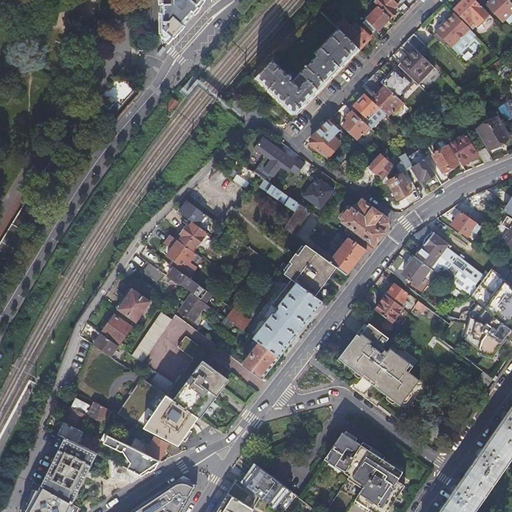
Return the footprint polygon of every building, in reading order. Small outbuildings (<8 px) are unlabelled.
[(159,0),(159,37),(166,45),(194,15),(204,4),(205,0),(159,0)] [(401,2),(398,0),(374,0),(373,2),(377,6),(389,18),(394,13),(391,10),(394,7),(397,9),(403,15),(409,10),(401,2)] [(484,9),(474,0),(461,0),(458,4),(459,6),(455,11),(473,29),(478,24),(479,25),(489,15),(484,9)] [(499,22),(511,9),(511,6),(506,0),(487,0),(485,2),(487,5),(485,6),(499,22)] [(368,21),(364,25),(373,34),(389,18),(377,6),(365,18),(368,21)] [(469,29),(454,14),(435,32),(436,33),(434,36),(439,41),(442,38),(450,47),(469,29)] [(344,34),(359,49),(370,38),(355,22),(344,34)] [(344,34),(337,27),(313,52),(316,55),(299,72),(301,74),(293,82),(292,81),(292,79),(291,77),(290,75),(288,74),(287,74),(284,74),(271,61),(253,80),(288,112),(298,113),(345,64),(359,49),(344,34)] [(413,34),(407,40),(419,52),(426,45),(413,34)] [(407,40),(401,46),(408,53),(401,61),(408,68),(405,72),(415,81),(431,63),(419,52),(407,40)] [(401,61),(398,65),(405,72),(408,68),(401,61)] [(504,66),(501,62),(486,71),(489,75),(504,66)] [(379,69),(373,75),(399,98),(413,82),(403,73),(401,75),(394,69),(387,76),(379,69)] [(373,106),(379,112),(384,116),(388,112),(392,116),(404,103),(399,98),(373,75),(361,87),(378,102),(373,106)] [(407,91),(411,97),(420,91),(415,85),(407,91)] [(358,91),(352,96),(362,105),(355,112),(369,125),(375,119),(374,118),(379,112),(373,106),(358,91)] [(173,97),(166,106),(171,110),(178,101),(173,97)] [(13,220),(0,241),(0,263),(3,266),(59,176),(74,155),(107,113),(96,104),(58,151),(47,166),(31,191),(13,220)] [(342,107),(336,113),(346,121),(340,127),(354,140),(360,134),(362,137),(368,132),(342,107)] [(497,117),(479,128),(491,149),(509,138),(497,117)] [(335,139),(340,133),(328,121),(310,140),(311,146),(328,159),(341,145),(335,139)] [(466,134),(450,144),(460,162),(477,152),(466,134)] [(297,163),(263,139),(255,148),(263,154),(264,159),(254,171),(270,182),(281,168),(289,173),(291,170),(297,163)] [(460,162),(450,144),(432,155),(443,173),(461,163),(460,162)] [(477,152),(479,156),(484,164),(493,160),(486,147),(477,152)] [(369,162),(357,150),(353,154),(366,166),(369,162)] [(461,163),(462,165),(479,156),(477,152),(460,162),(461,163)] [(374,173),(381,179),(392,166),(385,161),(385,160),(377,153),(369,162),(366,166),(365,167),(373,174),(374,173)] [(401,154),(395,158),(397,160),(402,169),(408,166),(401,154)] [(426,159),(425,158),(410,167),(418,180),(423,177),(425,181),(435,175),(434,172),(426,159)] [(297,163),(291,170),(298,175),(305,165),(299,160),(297,163)] [(402,169),(397,160),(393,165),(399,175),(386,183),(396,201),(409,193),(400,177),(406,174),(402,169)] [(355,179),(364,188),(373,180),(364,171),(355,179)] [(240,172),(236,178),(248,186),(252,181),(240,172)] [(311,183),(302,195),(321,209),(335,191),(318,178),(313,185),(311,183)] [(486,189),(476,193),(492,203),(497,196),(486,189)] [(221,226),(235,237),(253,250),(280,215),(263,202),(252,194),(248,191),(221,226)] [(292,198),(287,206),(296,212),(301,204),(292,198)] [(187,201),(179,213),(189,219),(192,222),(198,225),(203,229),(210,218),(187,201)] [(461,201),(453,206),(467,216),(473,208),(461,201)] [(355,242),(367,250),(369,252),(389,228),(387,220),(364,203),(357,211),(355,210),(345,224),(360,235),(355,242)] [(301,204),(296,212),(285,228),(298,238),(314,213),(301,204)] [(453,206),(441,215),(453,224),(452,225),(468,236),(472,230),(476,233),(481,226),(467,216),(453,206)] [(345,224),(355,210),(350,207),(340,220),(345,224)] [(189,219),(185,225),(178,235),(197,247),(208,232),(203,229),(198,225),(192,222),(189,219)] [(492,314),(509,326),(511,322),(511,283),(492,269),(498,261),(484,251),(483,252),(457,235),(452,243),(432,230),(431,232),(426,225),(412,235),(403,246),(413,254),(435,271),(449,281),(463,292),(492,314)] [(165,245),(167,247),(162,254),(174,262),(172,265),(175,268),(180,271),(190,279),(197,268),(196,267),(202,259),(171,237),(165,245)] [(331,263),(334,265),(347,275),(367,250),(355,242),(350,239),(331,263)] [(307,245),(285,274),(298,283),(312,294),(334,265),(331,263),(307,245)] [(433,274),(435,271),(413,254),(408,261),(411,263),(404,273),(419,284),(429,271),(433,274)] [(193,294),(206,303),(212,294),(208,291),(203,288),(190,279),(180,271),(175,268),(172,265),(166,261),(161,268),(171,274),(169,277),(173,281),(179,285),(180,284),(194,293),(193,294)] [(164,274),(150,264),(144,273),(157,282),(164,274)] [(262,343),(280,357),(324,303),(312,294),(298,283),(280,306),(281,309),(276,315),(273,315),(255,339),(262,343)] [(395,283),(386,295),(400,306),(409,293),(395,283)] [(132,290),(119,309),(139,323),(152,305),(132,290)] [(212,308),(206,303),(193,294),(179,313),(193,323),(203,309),(208,313),(212,308)] [(392,322),(403,308),(400,306),(386,295),(375,310),(392,322)] [(423,312),(427,307),(419,300),(414,306),(423,312)] [(250,323),(234,310),(229,307),(223,316),(244,331),(250,323)] [(161,313),(131,354),(143,361),(171,320),(161,313)] [(462,315),(455,324),(471,337),(479,328),(462,315)] [(117,318),(105,333),(122,345),(133,329),(117,318)] [(213,325),(205,319),(202,323),(210,330),(213,325)] [(400,407),(402,403),(404,405),(407,404),(412,397),(411,394),(410,393),(419,382),(408,373),(413,367),(389,349),(387,351),(382,347),(389,339),(369,323),(367,326),(365,325),(337,360),(354,372),(353,374),(353,376),(357,380),(359,379),(361,377),(387,398),(386,400),(386,402),(392,406),(393,406),(395,404),(400,407)] [(82,336),(96,343),(102,332),(87,325),(82,336)] [(104,335),(96,346),(111,357),(119,346),(104,335)] [(177,348),(192,359),(195,355),(200,348),(185,337),(177,348)] [(262,343),(244,366),(262,380),(280,357),(262,343)] [(486,359),(490,354),(481,348),(478,353),(486,359)] [(486,359),(478,353),(473,359),(481,366),(486,359)] [(131,354),(142,362),(143,361),(131,354)] [(200,417),(202,419),(230,382),(195,355),(192,359),(193,360),(168,396),(200,417)] [(158,374),(151,384),(154,386),(161,376),(158,374)] [(161,376),(154,386),(167,395),(174,385),(161,376)] [(142,378),(117,415),(179,447),(200,417),(168,396),(167,395),(154,386),(151,384),(142,378)] [(64,422),(83,432),(91,417),(100,422),(102,419),(105,421),(106,419),(108,420),(112,412),(95,403),(88,416),(86,415),(88,409),(86,408),(87,406),(75,399),(64,422)] [(442,511),(473,511),(511,457),(511,409),(510,412),(506,419),(485,450),(480,457),(460,487),(455,494),(442,511)] [(506,419),(510,412),(507,410),(502,417),(506,419)] [(58,434),(64,437),(78,444),(83,432),(64,422),(58,434)] [(347,430),(346,432),(344,431),(326,458),(351,475),(349,478),(364,488),(357,498),(358,499),(356,502),(369,511),(371,508),(377,511),(388,511),(407,484),(399,479),(405,471),(371,449),(373,447),(365,441),(363,444),(362,443),(357,440),(359,437),(347,430)] [(105,434),(101,442),(105,444),(121,452),(123,451),(131,464),(128,470),(142,477),(158,466),(159,464),(161,461),(132,447),(105,434)] [(41,487),(54,495),(58,496),(73,505),(97,454),(95,453),(78,444),(64,437),(41,487)] [(173,456),(181,453),(178,449),(155,437),(150,445),(136,438),(132,447),(161,461),(166,450),(168,451),(172,457),(173,456)] [(477,454),(480,457),(485,450),(481,448),(477,454)] [(128,470),(110,461),(111,479),(118,482),(123,480),(131,484),(142,477),(128,470)] [(271,474),(257,463),(248,474),(262,486),(272,493),(281,482),(276,477),(271,474)] [(186,476),(133,511),(182,511),(198,486),(186,476)] [(216,511),(251,511),(255,507),(246,500),(251,491),(236,480),(216,511)] [(451,492),(455,494),(460,487),(456,485),(451,492)] [(69,511),(73,505),(41,487),(28,511),(69,511)]
